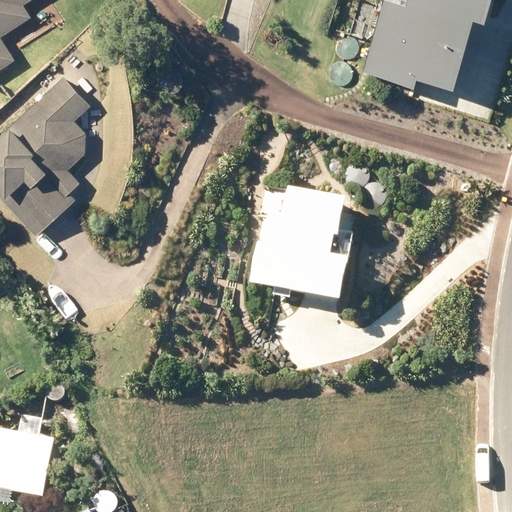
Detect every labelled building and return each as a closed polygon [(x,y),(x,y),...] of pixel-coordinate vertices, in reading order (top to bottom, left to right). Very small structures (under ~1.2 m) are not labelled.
[(0,0),(0,63),(10,57),(0,40),(0,30),(27,13),(19,2),(21,0),(0,0)] [(376,5),(356,0),(349,0),(340,33),(366,40),(376,5)] [(373,19),(359,69),(383,75),(382,79),(401,85),(405,73),(437,82),(456,12),(474,18),(479,0),(403,0),(397,25),(373,19)] [(70,118),(86,103),(60,74),(5,124),(3,122),(0,125),(0,198),(32,233),(72,197),(65,190),(76,180),(63,166),(80,151),(81,130),(70,118)] [(394,256),(363,250),(371,213),(339,207),(343,188),(297,178),(270,316),(289,320),(285,338),(285,339),(312,344),(316,325),(348,330),(355,292),(372,296),(373,292),(387,294),(394,256)] [(0,430),(0,490),(40,497),(50,439),(35,436),(38,419),(17,415),(14,433),(0,430)]
